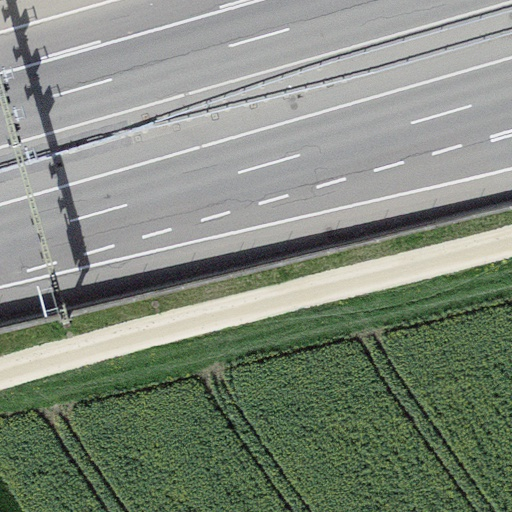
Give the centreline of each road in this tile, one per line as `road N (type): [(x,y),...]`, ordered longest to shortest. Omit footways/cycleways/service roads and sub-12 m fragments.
road 1 (motorway): [(0,239),(511,91)]
road 2 (track): [(0,382),(511,240)]
road 3 (motorway): [(398,0),(0,113)]
